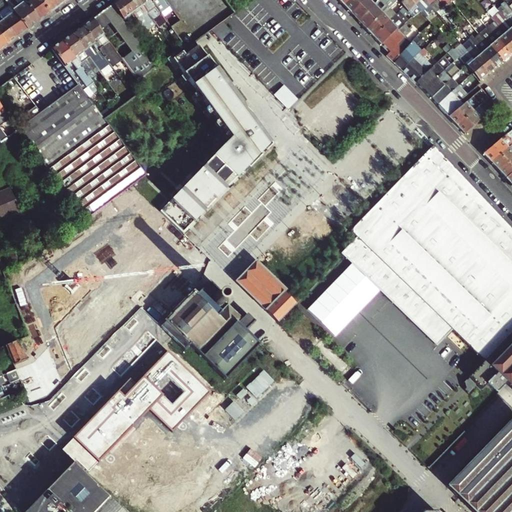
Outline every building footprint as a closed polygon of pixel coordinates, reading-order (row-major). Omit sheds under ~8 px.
[(27,29),(5,0),(1,0),(3,3),(0,4),(0,13),(17,37),(27,29)] [(39,21),(23,0),(5,0),(27,29),(39,21)] [(49,14),(38,0),(23,0),(39,21),(49,14)] [(38,0),(49,14),(65,1),(64,0),(38,0)] [(145,31),(122,0),(116,0),(111,4),(128,26),(137,40),(146,33),(145,31)] [(136,0),(122,0),(145,31),(146,33),(156,26),(152,21),(136,0)] [(161,14),(160,12),(150,0),(136,0),(152,21),(161,14)] [(170,6),(165,0),(150,0),(160,12),(170,6)] [(349,0),(344,5),(352,14),(366,0),(349,0)] [(361,23),(385,0),(380,0),(375,5),(369,0),(366,0),(352,14),(361,23)] [(385,0),(361,23),(363,25),(366,27),(393,0),(385,0)] [(394,0),(393,0),(366,27),(368,29),(396,2),(394,0)] [(394,0),(396,2),(400,6),(403,9),(407,13),(414,20),(422,13),(422,12),(416,5),(410,0),(394,0)] [(424,0),(410,0),(416,5),(422,12),(424,11),(426,9),(430,6),(426,2),(424,0)] [(374,36),(396,16),(393,13),(400,6),(396,2),(368,29),(374,36)] [(508,20),(511,25),(511,13),(510,16),(498,2),(495,5),(508,20)] [(157,66),(154,62),(137,40),(128,26),(111,4),(91,19),(100,30),(110,23),(131,52),(121,59),(137,81),(157,66)] [(403,9),(396,16),(374,36),(382,44),(403,26),(398,22),(407,13),(403,9)] [(0,35),(7,45),(17,37),(0,13),(0,35)] [(425,17),(422,13),(414,20),(416,23),(425,17)] [(91,19),(81,26),(111,67),(121,59),(100,30),(91,19)] [(511,41),(511,25),(508,20),(500,27),(501,28),(511,41)] [(231,31),(222,21),(211,29),(221,40),(231,31)] [(393,61),(409,45),(404,39),(412,32),(405,24),(403,26),(382,44),(389,52),(387,55),(393,61)] [(511,53),(511,41),(501,28),(497,32),(490,24),(487,27),(510,55),(511,53)] [(111,67),(81,26),(71,34),(88,56),(93,53),(94,54),(92,56),(105,72),(112,67),(111,67)] [(503,61),(510,55),(487,27),(479,34),(503,61)] [(92,82),(102,75),(88,56),(71,34),(62,41),(92,82)] [(503,61),(479,34),(472,40),(495,68),(503,61)] [(419,36),(409,45),(393,61),(402,71),(418,54),(413,48),(422,39),(419,36)] [(462,45),(468,52),(488,74),(495,68),(472,40),(470,38),(462,45)] [(51,49),(78,85),(82,90),(92,82),(62,41),(51,49)] [(181,48),(171,56),(231,138),(160,211),(183,233),(247,168),(249,169),(272,145),(198,44),(186,53),(181,48)] [(415,83),(416,82),(431,66),(432,68),(442,59),(442,58),(439,54),(430,64),(424,58),(429,53),(424,48),(418,54),(402,71),(415,83)] [(448,52),(455,60),(459,57),(452,49),(448,52)] [(488,74),(468,52),(460,59),(465,65),(470,71),(472,74),(479,81),(488,74)] [(154,62),(157,66),(166,59),(162,55),(154,62)] [(442,59),(432,68),(431,66),(416,82),(423,90),(449,66),(442,59)] [(450,64),(449,66),(423,90),(430,97),(456,73),(457,72),(450,64)] [(461,78),(456,73),(430,97),(438,106),(464,81),(468,78),(472,74),(470,71),(461,78)] [(476,87),(480,83),(479,81),(472,74),(468,78),(476,87)] [(0,85),(14,114),(33,104),(19,76),(0,85)] [(448,117),(463,105),(459,101),(472,90),(464,81),(438,106),(448,117)] [(135,85),(140,91),(143,89),(138,82),(135,85)] [(288,109),(299,99),(285,84),(274,94),(288,109)] [(40,114),(35,107),(25,115),(30,122),(19,131),(85,221),(145,177),(103,119),(82,90),(78,85),(40,114)] [(457,125),(473,112),(471,109),(479,102),(473,96),(463,105),(448,117),(457,125)] [(0,126),(10,119),(0,106),(0,140),(2,143),(9,138),(0,126)] [(473,112),(457,125),(464,133),(487,114),(480,106),(473,112)] [(484,154),(491,162),(508,148),(511,144),(511,135),(510,137),(508,135),(484,154)] [(511,227),(435,146),(351,232),(359,240),(343,256),(414,324),(430,308),(455,332),(478,355),(487,363),(470,380),(471,380),(467,385),(473,391),(478,387),(484,393),(489,388),(498,397),(509,386),(510,387),(510,386),(511,384),(511,227)] [(499,170),(511,158),(511,150),(510,151),(508,148),(491,162),(499,170)] [(506,179),(511,173),(511,158),(499,170),(506,179)] [(0,219),(19,212),(9,187),(0,190),(0,219)] [(227,273),(235,281),(254,262),(255,260),(247,252),(227,273)] [(283,295),(285,292),(254,262),(235,281),(265,310),(278,323),(295,306),(283,295)] [(246,332),(255,321),(247,313),(241,319),(227,305),(228,303),(228,300),(228,298),(227,295),(226,293),(224,292),(222,291),(220,290),(212,282),(209,282),(196,295),(194,293),(188,299),(188,298),(171,315),(172,316),(158,330),(165,337),(193,363),(198,358),(224,383),(259,346),(246,332)] [(414,324),(439,348),(455,332),(430,308),(414,324)] [(29,359),(16,341),(1,347),(5,355),(6,358),(8,360),(12,358),(15,365),(29,359)] [(130,379),(62,448),(75,461),(88,473),(149,409),(173,432),(210,394),(167,352),(136,384),(130,379)] [(17,369),(8,372),(12,382),(21,379),(17,369)] [(6,395),(7,397),(9,396),(10,399),(11,398),(18,393),(16,390),(6,395)] [(7,397),(0,399),(0,414),(16,408),(11,398),(10,399),(9,396),(7,397)] [(511,511),(511,419),(447,487),(472,511),(511,511)] [(75,461),(47,490),(69,511),(127,511),(88,473),(75,461)] [(69,511),(47,490),(25,511),(69,511)]
